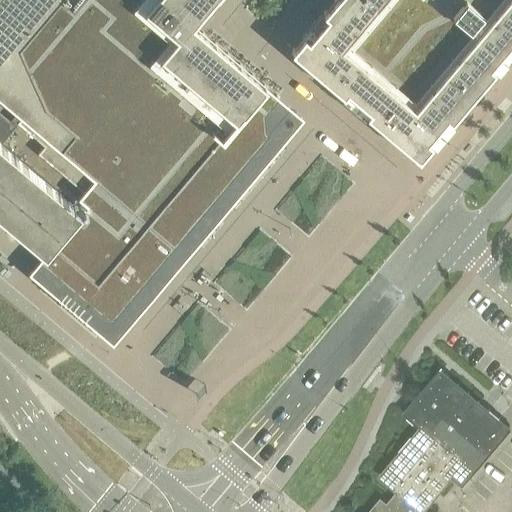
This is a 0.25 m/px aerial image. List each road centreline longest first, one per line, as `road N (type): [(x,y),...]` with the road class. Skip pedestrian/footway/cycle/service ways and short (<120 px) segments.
road 1 (tertiary): [(430,223),(202,511)]
road 2 (tertiary): [(257,511),(460,245)]
road 3 (primary): [(193,511),(0,349)]
road 4 (primary): [(0,388),(112,511)]
road 5 (tertiary): [(511,127),(430,223)]
